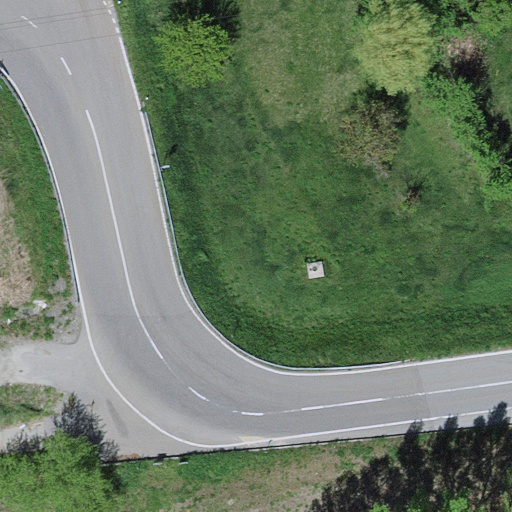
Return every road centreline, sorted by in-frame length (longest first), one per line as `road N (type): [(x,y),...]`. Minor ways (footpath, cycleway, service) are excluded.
road 1 (tertiary): [(28,16),(78,86),(136,317),(175,375),(209,402),(256,413),(511,380)]
road 2 (track): [(0,360),(136,317)]
